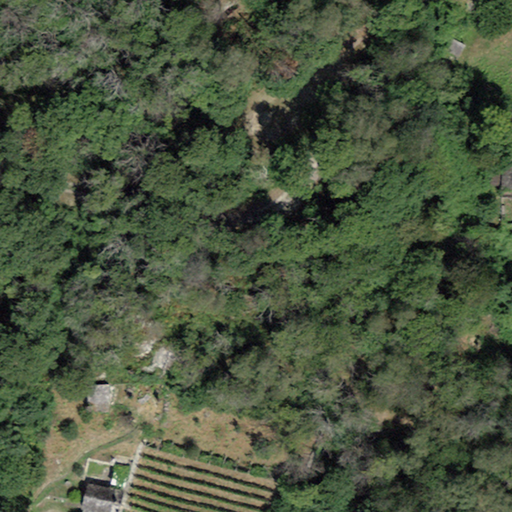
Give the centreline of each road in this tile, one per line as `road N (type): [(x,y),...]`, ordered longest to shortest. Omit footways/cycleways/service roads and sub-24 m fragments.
road 1 (track): [(0,190),(261,214),(310,171),(341,60),(418,0)]
road 2 (track): [(6,89),(190,115),(227,109),(341,60)]
